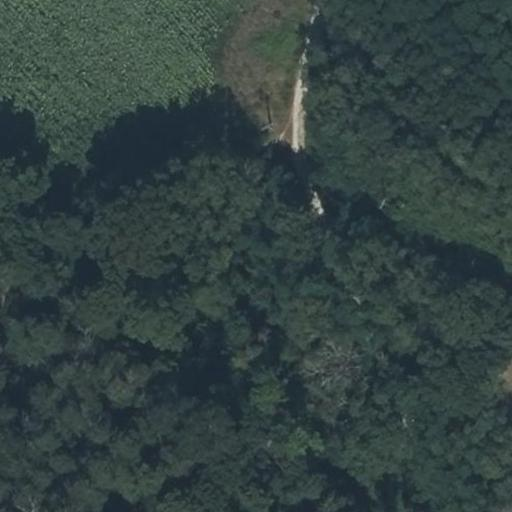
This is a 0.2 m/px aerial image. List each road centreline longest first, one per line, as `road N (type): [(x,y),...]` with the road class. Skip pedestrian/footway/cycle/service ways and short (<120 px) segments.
road 1 (track): [(293,139),(430,412),(470,511)]
road 2 (track): [(314,0),(293,139)]
